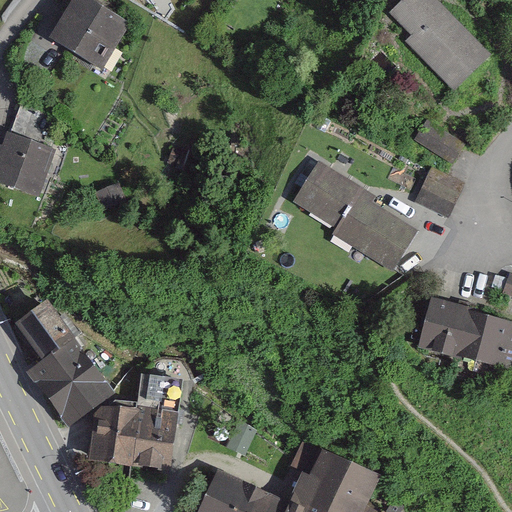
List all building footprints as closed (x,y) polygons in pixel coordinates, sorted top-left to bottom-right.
[(87,0),(75,0),(52,40),(104,71),(131,25),(87,0)] [(499,59),(444,0),(420,0),(394,24),(460,95),(499,59)] [(476,147),(437,120),(424,137),(463,164),(476,147)] [(0,148),(0,183),(42,198),(58,152),(8,134),(2,149),(0,148)] [(378,198),(320,163),(295,205),(337,230),(334,238),(393,273),(417,233),(373,207),(378,198)] [(463,187),(441,180),(431,207),(453,215),(463,187)] [(127,181),(105,190),(113,211),(135,202),(127,181)] [(511,326),(489,320),(433,302),(420,352),(475,367),(511,372),(511,326)] [(48,305),(17,327),(43,362),(30,373),(68,428),(113,400),(117,396),(48,305)] [(189,381),(148,378),(147,404),(113,400),(142,463),(183,469),(189,381)] [(142,463),(113,400),(100,455),(142,463)] [(367,511),(381,478),(322,454),(310,477),(303,475),(291,504),(287,511),(367,511)] [(287,511),(291,504),(227,469),(205,511),(287,511)]
